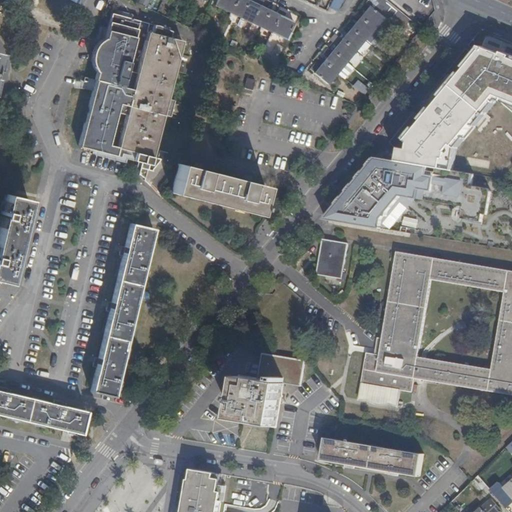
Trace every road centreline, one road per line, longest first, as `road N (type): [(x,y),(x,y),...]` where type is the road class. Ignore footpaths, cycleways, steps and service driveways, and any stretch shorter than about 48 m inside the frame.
road 1 (residential): [(114,442),(290,472),(349,501)]
road 2 (residential): [(340,162),(251,140),(263,99),(343,119)]
road 3 (residential): [(101,183),(53,389)]
road 4 (residential): [(61,171),(35,112),(93,0)]
road 5 (unclassified): [(245,277),(131,420)]
road 6 (residential): [(0,333),(25,309),(61,171)]
road 7 (residential): [(245,277),(124,183),(101,183)]
road 8 (unclassified): [(446,33),(340,162)]
road 9 (unclassified): [(340,162),(245,277)]
road 10 (residential): [(8,511),(50,453),(0,441)]
